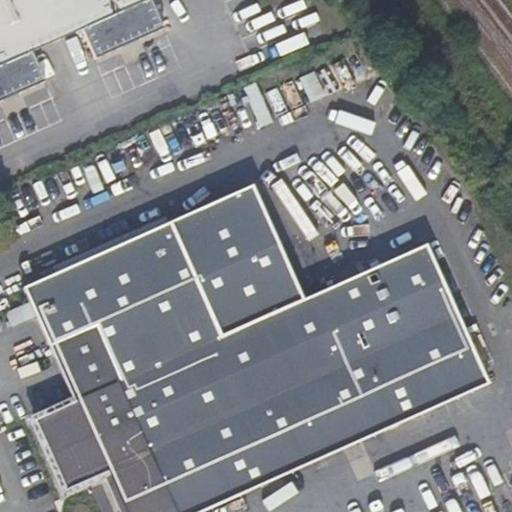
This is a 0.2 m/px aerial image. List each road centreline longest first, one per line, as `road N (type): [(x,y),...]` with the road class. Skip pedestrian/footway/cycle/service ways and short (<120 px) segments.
road 1 (unknown): [(511,324),(458,224),(367,92),(324,99),(0,250)]
road 2 (unknown): [(285,511),(498,401),(511,384)]
